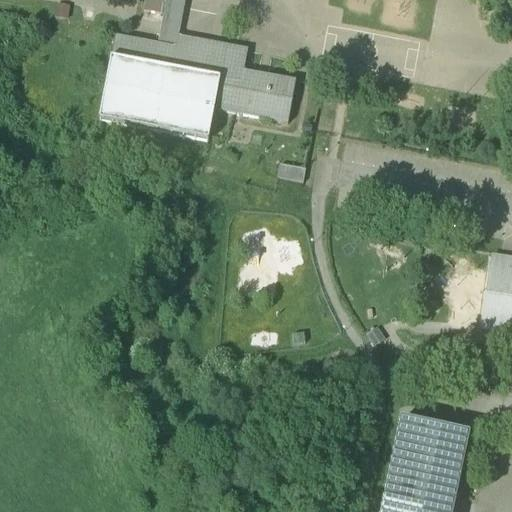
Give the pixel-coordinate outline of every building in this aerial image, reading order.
[(173,51),(115,40),(110,63),(219,84),(217,95),(242,99),(239,118),(287,127),(295,85),(243,75),(247,53),(176,39),(173,51)] [(110,63),(98,125),(208,146),(217,95),(219,84),(110,63)] [(305,173),(280,168),(277,182),(303,187),(305,173)] [(511,263),(493,261),(488,290),(488,291),(483,325),(482,332),(509,336),(509,339),(511,339),(511,263)] [(440,433),(399,425),(380,511),(423,511),(427,494),(455,500),(458,484),(430,478),(440,433)]
